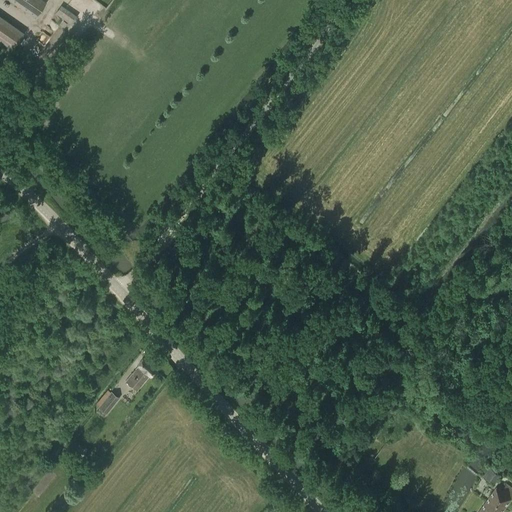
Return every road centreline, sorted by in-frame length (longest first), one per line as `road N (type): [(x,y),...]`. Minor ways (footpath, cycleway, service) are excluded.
road 1 (unclassified): [(117,289),(339,0)]
road 2 (tertiary): [(320,511),(117,289)]
road 3 (tertiary): [(117,289),(0,172)]
